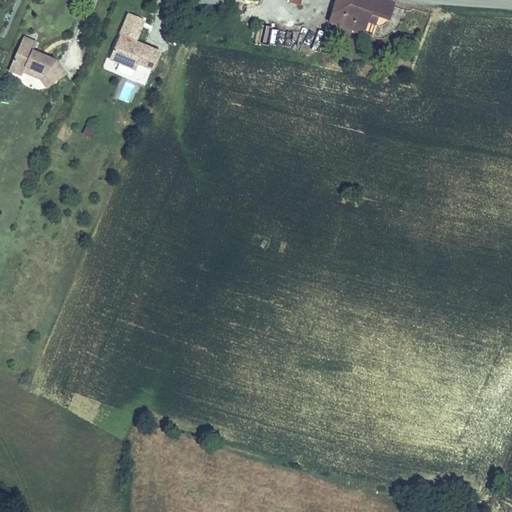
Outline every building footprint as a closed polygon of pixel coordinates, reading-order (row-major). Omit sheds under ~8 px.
[(221,0),(197,0),(197,7),(222,8),(221,0)] [(333,0),(326,23),(362,35),(367,23),(369,15),(378,18),(388,22),(394,3),(385,0),(333,0)] [(369,15),(367,23),(374,26),(378,18),(369,15)] [(259,22),(257,35),(262,36),(265,23),(259,22)] [(120,35),(108,61),(134,73),(137,67),(152,74),(160,53),(120,35)] [(36,43),(23,37),(7,72),(21,78),(23,75),(24,71),(43,79),(49,72),(57,82),(65,76),(55,62),(32,51),(36,43)] [(43,79),(24,71),(23,75),(39,82),(46,91),(57,82),(49,72),(43,79)] [(116,98),(128,103),(136,86),(124,81),(116,98)] [(93,132),(85,127),(81,135),(89,139),(93,132)]
